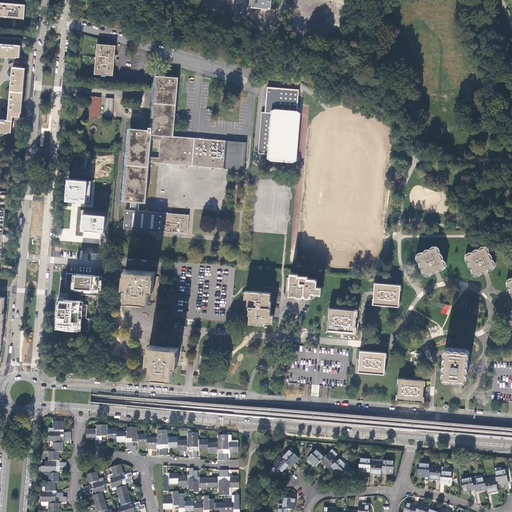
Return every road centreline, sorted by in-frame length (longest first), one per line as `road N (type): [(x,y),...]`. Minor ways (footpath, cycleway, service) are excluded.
road 1 (tertiary): [(80,406),(377,433)]
road 2 (tertiary): [(43,38),(21,289)]
road 3 (tertiary): [(379,413),(187,397)]
road 4 (residential): [(390,345),(418,296),(456,281),(481,291),(489,306),(480,336)]
road 5 (tertiary): [(187,397),(39,384)]
road 6 (residential): [(187,397),(195,330),(274,337)]
road 7 (residential): [(62,23),(52,146)]
